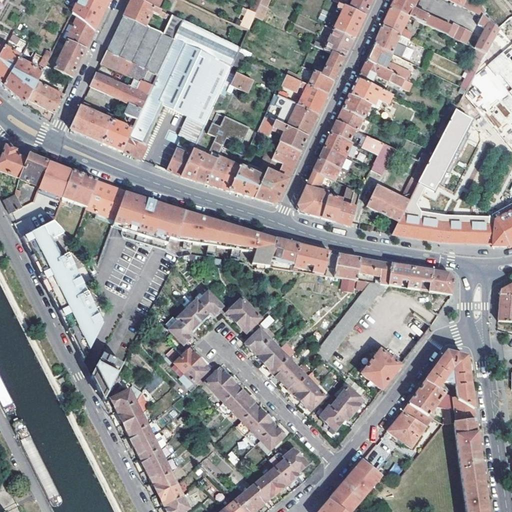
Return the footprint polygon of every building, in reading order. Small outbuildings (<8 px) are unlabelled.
[(78,17),(94,33),(102,17),(106,9),(95,0),(79,0),(73,13),(78,17)] [(95,0),(106,9),(110,0),(95,0)] [(124,17),(144,27),(151,13),(164,19),(166,15),(157,10),(135,0),(131,0),(126,13),(124,17)] [(135,0),(157,10),(161,0),(135,0)] [(261,21),(270,0),(269,0),(262,0),(257,14),(255,18),(259,20),(261,21)] [(344,7),(364,17),(371,2),(372,0),(352,0),(349,6),(344,3),(345,1),(343,0),(333,0),(332,2),(344,7)] [(393,0),(390,8),(409,17),(414,20),(420,22),(466,44),(471,32),(452,24),(451,27),(413,9),(417,0),(448,0),(481,16),(477,25),(485,28),(475,49),(485,53),(492,40),(499,27),(480,4),(471,0),(393,0)] [(342,12),(344,7),(332,2),(331,1),(328,6),(342,12)] [(334,30),(354,40),(359,29),(364,17),(344,7),(342,12),(334,30)] [(381,27),(402,37),(412,42),(414,39),(410,38),(411,35),(402,31),(409,17),(390,8),(386,17),(381,27)] [(249,10),(240,27),(248,31),(255,18),(257,14),(249,10)] [(163,36),(172,17),(166,15),(164,19),(158,33),(163,36)] [(66,41),(68,42),(86,51),(93,36),(94,33),(78,17),(66,41)] [(118,49),(114,57),(156,76),(141,110),(134,125),(132,130),(121,152),(138,160),(163,106),(186,116),(178,135),(192,141),(196,143),(205,125),(211,111),(219,94),(229,71),(238,54),(240,49),(172,17),(163,36),(158,33),(144,27),(124,17),(116,35),(110,46),(118,49)] [(259,20),(255,18),(248,31),(244,40),(249,42),(259,20)] [(402,37),(381,27),(379,31),(372,46),(391,54),(399,39),(401,40),(402,37)] [(493,41),(511,50),(511,42),(499,27),(492,40),(493,41)] [(354,40),(334,30),(325,47),(324,50),(331,54),(344,60),(349,50),(354,40)] [(17,36),(12,34),(9,41),(13,43),(17,36)] [(244,40),(240,49),(238,54),(243,56),(249,42),(244,40)] [(456,114),(471,122),(477,125),(511,57),(511,50),(493,41),(456,114)] [(68,42),(54,70),(57,72),(73,79),(80,64),(86,51),(68,42)] [(107,53),(114,57),(118,49),(110,46),(107,53)] [(365,61),(403,80),(408,82),(410,78),(417,81),(421,71),(415,68),(412,75),(409,74),(410,73),(390,63),(387,63),(391,54),(372,46),(371,49),(365,61)] [(313,55),(328,63),(331,54),(324,50),(317,47),(313,55)] [(5,48),(4,50),(0,56),(0,82),(2,85),(5,87),(18,62),(21,57),(5,48)] [(46,66),(52,54),(47,51),(39,65),(45,68),(46,66)] [(156,76),(114,57),(107,53),(101,66),(136,81),(151,87),(156,76)] [(243,56),(238,54),(229,71),(235,74),(243,56)] [(321,77),(334,83),(335,79),(344,60),(331,54),(328,63),(321,77)] [(399,88),(403,80),(365,61),(358,76),(356,80),(370,87),(374,77),(399,88)] [(41,74),(18,62),(5,87),(11,92),(26,105),(28,100),(41,74)] [(55,116),(64,98),(42,86),(45,81),(51,84),(57,72),(54,70),(46,66),(45,68),(41,74),(28,100),(55,116)] [(235,74),(229,71),(219,94),(224,96),(226,91),(231,93),(233,88),(230,86),(236,74),(235,74)] [(308,87),(327,96),(332,86),(334,83),(321,77),(314,73),(308,87)] [(233,88),(247,94),(252,83),(252,82),(236,74),(230,86),(233,88)] [(282,87),(286,77),(281,74),(277,84),(282,87)] [(151,87),(136,81),(133,87),(127,88),(96,75),(93,81),(90,87),(90,88),(107,95),(113,98),(120,101),(125,102),(129,104),(141,110),(151,87)] [(308,87),(298,82),(296,81),(286,77),(282,87),(277,96),(318,116),(323,106),(327,96),(308,87)] [(375,108),(375,109),(377,109),(380,102),(386,105),(391,97),(370,87),(356,80),(354,84),(349,95),(375,108)] [(466,90),(462,88),(459,94),(455,92),(452,100),(459,103),(466,90)] [(270,120),(275,122),(308,138),(313,127),(318,116),(277,96),(274,94),(264,117),(270,120)] [(342,110),(363,119),(369,105),(375,109),(375,108),(349,95),(347,100),(342,110)] [(141,110),(129,104),(124,116),(130,119),(128,122),(134,125),(141,110)] [(80,108),(70,131),(87,138),(102,144),(111,122),(80,108)] [(336,123),(356,132),(361,122),(363,123),(364,120),(363,119),(342,110),(341,113),(336,123)] [(438,184),(471,122),(456,114),(453,113),(453,114),(448,123),(441,137),(431,157),(427,165),(397,222),(391,234),(443,242),(490,245),(491,246),(508,247),(508,248),(511,245),(511,203),(488,217),(489,219),(446,216),(420,212),(419,209),(416,204),(425,189),(433,193),(438,184)] [(250,128),(225,116),(220,127),(212,123),(207,134),(215,137),(207,153),(209,154),(207,158),(215,162),(218,157),(221,150),(221,149),(222,146),(226,138),(241,146),(250,128)] [(270,120),(264,117),(257,132),(263,134),(270,120)] [(448,123),(443,121),(437,135),(441,137),(448,123)] [(121,152),(132,130),(111,122),(102,144),(112,149),(121,152)] [(308,138),(275,122),(272,128),(283,134),(281,138),(279,137),(278,139),(280,141),(279,142),(301,153),(302,149),(308,138)] [(382,145),(356,132),(336,123),(332,132),(331,135),(348,144),(352,136),(361,141),(359,145),(356,143),(354,147),(358,148),(376,157),(382,145)] [(350,145),(348,144),(331,135),(326,144),(325,148),(345,157),(350,145)] [(180,177),(192,152),(194,148),(195,145),(196,143),(192,141),(188,149),(191,150),(189,155),(176,150),(166,171),(171,173),(180,177)] [(279,142),(274,155),(269,166),(280,172),(278,177),(279,178),(287,182),(299,157),(301,153),(279,142)] [(399,152),(382,145),(376,157),(370,169),(370,170),(380,175),(388,160),(394,163),(399,152)] [(0,159),(0,172),(19,180),(27,160),(14,156),(16,151),(5,147),(0,159)] [(319,160),(339,170),(345,157),(325,148),(320,157),(319,160)] [(352,161),(370,169),(376,157),(358,148),(352,161)] [(427,165),(431,157),(415,149),(411,158),(419,162),(427,165)] [(192,152),(180,177),(192,181),(205,185),(215,162),(207,158),(192,152)] [(264,168),(260,177),(263,178),(266,172),(269,166),(274,155),(267,152),(260,166),(264,168)] [(28,156),(27,160),(19,180),(38,188),(47,164),(44,162),(28,156)] [(215,162),(205,185),(218,189),(229,192),(241,168),(220,158),(218,157),(215,162)] [(333,182),(339,170),(319,160),(314,169),(313,173),(327,179),(333,182)] [(427,165),(419,162),(400,199),(374,187),(365,207),(397,222),(427,165)] [(71,173),(47,164),(38,188),(37,191),(41,192),(62,200),(71,173)] [(241,168),(229,192),(241,196),(254,200),(263,178),(260,177),(241,168)] [(266,172),(263,178),(254,200),(272,205),(277,204),(282,193),(287,182),(279,178),(278,177),(266,172)] [(71,173),(62,200),(61,202),(64,203),(65,200),(85,208),(95,182),(80,176),(71,173)] [(327,179),(313,173),(297,206),(301,213),(317,218),(320,219),(327,198),(319,195),(327,179)] [(95,182),(85,208),(85,210),(97,214),(114,220),(124,192),(111,188),(95,182)] [(345,187),(341,201),(334,223),(346,226),(349,227),(354,208),(347,207),(352,191),(345,187)] [(9,216),(26,207),(33,203),(35,198),(37,192),(30,190),(27,198),(19,202),(17,199),(19,198),(21,192),(16,190),(14,195),(2,202),(9,216)] [(207,218),(195,214),(163,204),(156,202),(154,201),(138,197),(124,192),(114,220),(113,223),(123,226),(122,229),(121,232),(122,235),(123,237),(164,249),(176,258),(178,256),(188,253),(190,242),(247,251),(247,249),(255,251),(255,252),(252,263),(268,266),(270,260),(276,239),(265,235),(207,218)] [(341,201),(327,198),(320,219),(323,219),(334,223),(341,201)] [(419,209),(420,212),(446,216),(489,219),(488,217),(511,203),(511,199),(485,214),(446,212),(419,209)] [(56,217),(60,205),(51,202),(47,213),(56,217)] [(24,211),(10,219),(21,240),(36,233),(24,211)] [(114,220),(97,214),(95,219),(112,225),(113,223),(114,220)] [(53,224),(69,240),(72,233),(75,235),(76,233),(54,221),(53,224)] [(36,233),(21,240),(71,339),(77,351),(88,345),(85,339),(95,333),(101,323),(95,311),(106,305),(90,292),(86,294),(76,272),(85,268),(71,254),(68,256),(65,249),(71,242),(69,240),(53,224),(38,231),(36,233)] [(291,263),(290,269),(293,270),(293,267),(299,244),(286,241),(276,239),(270,260),(274,261),(291,263)] [(293,267),(298,268),(305,270),(306,266),(313,267),(312,271),(322,274),(324,267),(328,252),(307,246),(299,244),(293,267)] [(388,285),(391,264),(362,259),(337,254),(332,252),(328,252),(324,267),(335,269),(334,276),(357,280),(358,272),(382,276),(380,284),(388,285)] [(244,262),(235,260),(235,269),(244,269),(244,262)] [(400,287),(401,281),(405,282),(405,283),(407,283),(406,285),(405,284),(404,288),(419,290),(420,285),(420,281),(430,282),(431,272),(412,269),(391,264),(388,285),(400,287)] [(438,293),(451,295),(454,283),(446,275),(444,275),(431,272),(430,282),(429,287),(428,292),(438,293)] [(380,284),(369,282),(315,353),(326,361),(378,293),(381,295),(388,285),(380,284)] [(499,295),(511,295),(511,284),(499,291),(499,295)] [(208,294),(198,303),(212,318),(221,309),(222,308),(208,294)] [(511,295),(499,295),(497,327),(511,331),(511,295)] [(254,308),(244,297),(241,300),(251,310),(254,308)] [(251,310),(241,300),(232,309),(226,315),(236,325),(251,310)] [(189,309),(187,311),(201,326),(207,320),(209,321),(212,318),(198,303),(197,302),(189,309)] [(179,310),(183,314),(187,311),(189,309),(184,305),(179,310)] [(246,335),(260,320),(251,310),(236,325),(246,335)] [(177,320),(179,322),(193,337),(193,336),(196,333),(195,332),(201,326),(187,311),(183,314),(177,320)] [(307,323),(299,314),(294,320),(302,328),(307,323)] [(183,346),(184,345),(192,337),(193,337),(179,322),(169,331),(183,346)] [(102,326),(101,323),(95,333),(85,339),(88,345),(77,351),(83,363),(102,326)] [(255,356),(270,341),(260,331),(245,346),(255,356)] [(264,365),(279,351),(270,341),(255,356),(264,365)] [(175,365),(185,375),(199,361),(191,352),(190,351),(183,358),(176,364),(175,365)] [(273,374),(287,360),(279,351),(264,365),(273,374)] [(382,354),(380,352),(362,375),(381,391),(391,377),(399,366),(382,354)] [(176,364),(183,358),(179,354),(172,361),(176,364)] [(472,409),(465,359),(456,357),(445,354),(425,383),(437,390),(442,383),(455,387),(456,401),(472,409)] [(121,367),(101,357),(97,365),(90,378),(103,403),(121,367)] [(282,384),(297,370),(287,360),(273,374),(282,384)] [(206,368),(199,361),(185,375),(194,385),(189,389),(192,392),(198,385),(202,381),(200,378),(208,370),(206,368)] [(230,380),(220,370),(214,376),(205,384),(202,381),(198,385),(210,398),(215,394),(230,380)] [(292,394),(306,379),(297,370),(282,384),(292,394)] [(301,404),(316,389),(306,379),(292,394),(301,404)] [(224,404),(239,389),(230,380),(215,394),(224,404)] [(434,408),(445,410),(449,411),(454,412),(452,399),(445,395),(437,390),(425,383),(412,400),(409,405),(423,414),(427,417),(434,408)] [(129,392),(135,405),(140,397),(141,395),(133,388),(129,392)] [(224,404),(233,413),(248,398),(239,389),(224,404)] [(325,398),(316,389),(301,404),(310,413),(325,398)] [(338,399),(355,412),(363,402),(347,389),(338,399)] [(111,401),(117,414),(135,405),(129,392),(111,401)] [(147,410),(140,397),(135,405),(141,416),(147,410)] [(233,413),(242,423),(257,408),(248,398),(233,413)] [(338,399),(330,409),(346,422),(355,412),(338,399)] [(455,424),(474,421),(473,413),(472,409),(456,401),(452,399),(454,412),(455,424)] [(117,414),(123,425),(141,416),(135,405),(117,414)] [(409,405),(402,413),(416,423),(423,414),(409,405)] [(242,423),(251,432),(266,417),(257,408),(242,423)] [(343,426),(346,422),(330,409),(329,409),(326,411),(319,419),(335,432),(342,424),(343,426)] [(141,416),(147,429),(153,423),(147,410),(141,416)] [(432,419),(442,426),(451,425),(449,411),(445,410),(445,421),(435,414),(432,419)] [(409,450),(432,419),(427,417),(423,414),(416,423),(402,413),(386,432),(409,450)] [(123,425),(129,437),(147,429),(141,416),(123,425)] [(251,432),(261,442),(276,428),(266,417),(251,432)] [(486,511),(486,505),(481,469),(476,438),(474,421),(455,424),(454,424),(465,511),(486,511)] [(285,437),(276,428),(261,442),(270,452),(285,437)] [(135,449),(153,440),(147,429),(129,437),(135,449)] [(381,438),(376,445),(387,454),(392,447),(381,438)] [(439,438),(403,482),(410,489),(446,444),(439,438)] [(135,449),(141,461),(158,452),(153,440),(135,449)] [(283,460),(285,461),(298,477),(301,475),(300,473),(308,466),(294,451),(283,460)] [(141,461),(147,472),(164,464),(158,452),(141,461)] [(227,457),(234,465),(239,459),(232,452),(227,457)] [(283,460),(283,459),(272,467),(275,470),(285,461),(283,460)] [(285,461),(275,470),(288,486),(298,477),(285,461)] [(343,511),(350,511),(380,478),(361,462),(354,470),(337,490),(329,500),(343,511)] [(147,472),(153,484),(170,476),(164,464),(147,472)] [(393,464),(391,471),(399,474),(402,468),(393,464)] [(275,470),(264,478),(277,494),(288,486),(275,470)] [(255,486),(262,480),(258,474),(250,480),(255,486)] [(153,484),(158,496),(176,487),(170,476),(153,484)] [(255,486),(254,487),(267,502),(277,494),(264,478),(262,480),(255,486)] [(0,511),(20,511),(5,481),(0,487),(0,511)] [(164,508),(182,499),(176,487),(158,496),(164,508)] [(254,487),(244,495),(257,510),(267,502),(254,487)] [(244,495),(234,503),(241,511),(255,511),(257,510),(244,495)] [(182,499),(164,508),(166,511),(187,511),(188,511),(182,499)] [(343,511),(329,500),(321,509),(318,511),(343,511)] [(241,511),(234,503),(223,511),(241,511)]
